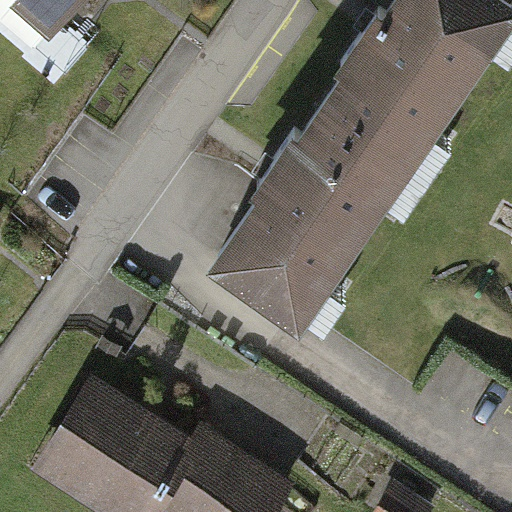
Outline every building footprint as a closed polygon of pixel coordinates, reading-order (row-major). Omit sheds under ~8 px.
[(18,0),(14,5),(54,38),(86,0),(18,0)] [(336,74),(315,104),(408,169),(511,20),(511,3),(507,0),(387,0),(372,23),(365,18),(330,69),(336,74)] [(295,332),(408,169),(315,104),(293,135),(286,131),(243,192),(250,197),(201,267),(295,332)] [(191,429),(91,365),(30,460),(111,511),(155,511),(157,509),(161,511),(270,511),(295,475),(201,415),(191,429)] [(427,511),(435,500),(394,474),(372,508),(377,511),(427,511)]
